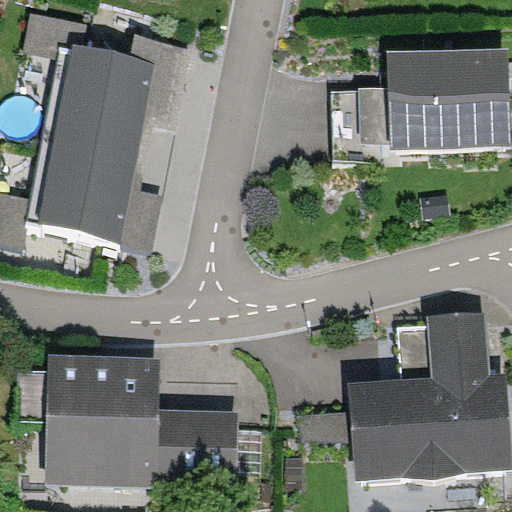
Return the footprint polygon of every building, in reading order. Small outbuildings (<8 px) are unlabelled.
[(122,251),(157,73),(68,55),(32,233),(122,251)] [(508,58),(390,62),(393,155),(511,151),(508,58)] [(340,154),(392,152),(390,92),(338,94),(340,154)] [(133,257),(161,257),(163,197),(134,197),(133,257)] [(430,395),(347,401),(353,496),(511,485),(511,475),(506,390),(487,392),(482,329),(426,333),(430,395)] [(161,378),(49,372),(42,492),(234,503),(238,430),(158,425),(161,378)]
